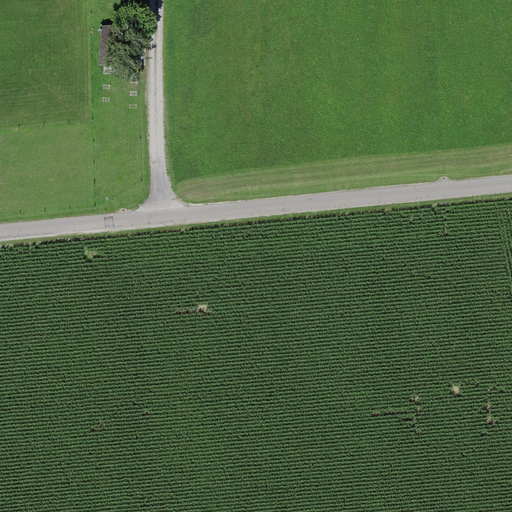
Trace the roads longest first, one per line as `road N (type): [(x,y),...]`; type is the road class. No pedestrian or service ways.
road 1 (unclassified): [(0,235),(511,187)]
road 2 (track): [(165,220),(162,0)]
